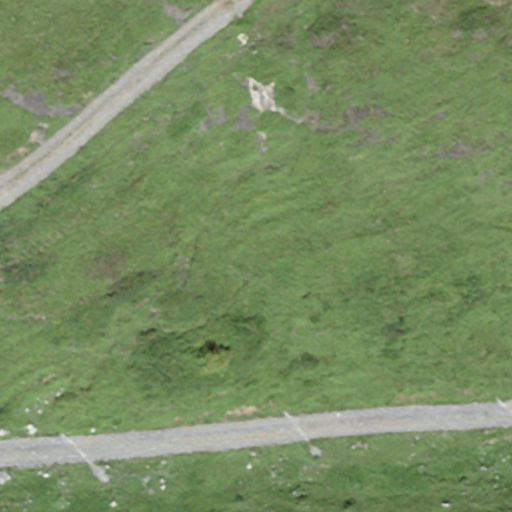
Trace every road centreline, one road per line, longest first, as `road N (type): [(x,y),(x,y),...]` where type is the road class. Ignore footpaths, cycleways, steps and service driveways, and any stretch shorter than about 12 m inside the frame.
road 1 (track): [(511,410),(0,455)]
road 2 (track): [(0,190),(232,0)]
